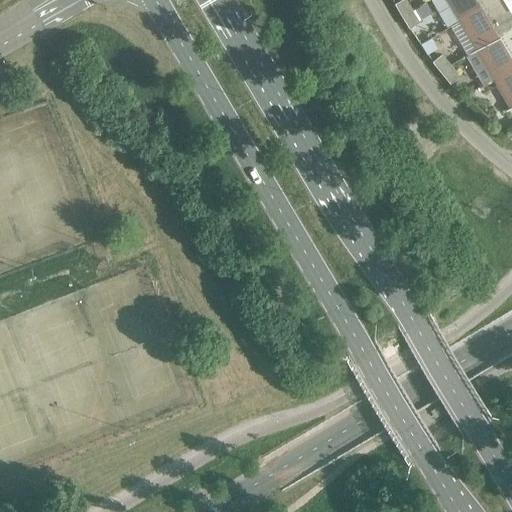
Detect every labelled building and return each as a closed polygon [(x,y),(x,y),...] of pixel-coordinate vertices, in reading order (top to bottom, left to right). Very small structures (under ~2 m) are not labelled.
[(404,0),(402,0),(395,5),(401,15),(411,10),(404,0)] [(447,0),(456,15),(478,2),(484,13),(506,0),(447,0)] [(511,6),(508,0),(506,0),(484,13),(478,2),(456,15),(476,49),(511,28),(511,6)] [(417,21),(411,10),(401,15),(408,26),(417,21)] [(511,28),(476,49),(490,73),(511,60),(511,59),(511,28)] [(441,55),(433,62),(441,72),(449,65),(441,55)] [(511,59),(511,60),(490,73),(511,108),(511,107),(511,59)] [(457,75),(449,65),(441,72),(449,82),(457,75)]
